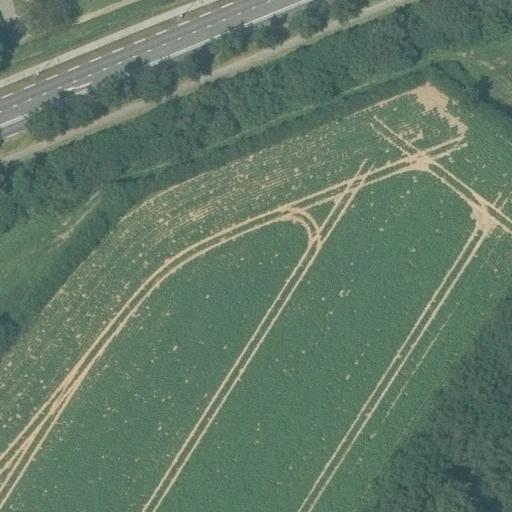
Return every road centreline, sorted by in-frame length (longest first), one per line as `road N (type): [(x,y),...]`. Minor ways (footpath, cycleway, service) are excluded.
road 1 (primary): [(287,0),(0,118)]
road 2 (track): [(442,511),(511,399)]
